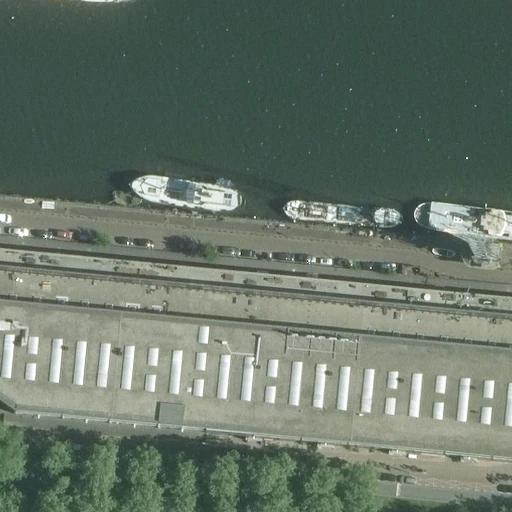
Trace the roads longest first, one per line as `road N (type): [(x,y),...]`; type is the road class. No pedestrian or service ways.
road 1 (residential): [(0,216),(398,256),(511,281)]
road 2 (residential): [(511,502),(30,455)]
